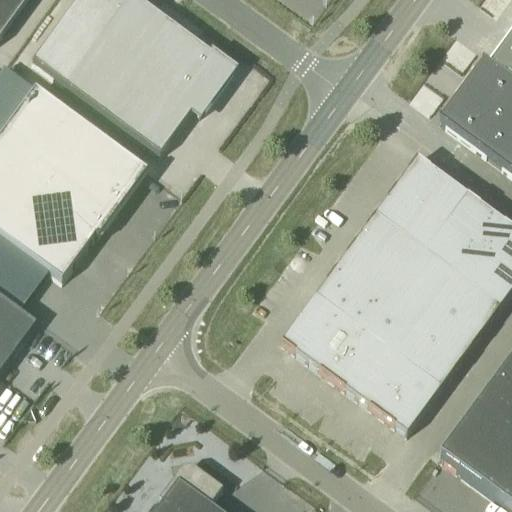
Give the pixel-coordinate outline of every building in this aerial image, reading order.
[(0,0),(0,41),(30,0),(0,0)] [(130,0),(63,91),(159,163),(186,126),(192,118),(196,121),(199,123),(205,115),(233,77),(210,60),(210,59),(194,48),(130,0)] [(511,39),(489,71),(485,68),(440,130),(511,182),(511,39)] [(35,95),(0,142),(0,243),(61,289),(95,244),(98,246),(148,178),(35,95)] [(511,297),(511,235),(416,165),(280,349),(406,442),(511,297)] [(0,303),(0,377),(35,330),(0,303)] [(503,511),(511,511),(511,364),(438,465),(503,511)] [(210,511),(222,495),(196,477),(194,480),(190,477),(184,478),(181,482),(178,479),(158,506),(161,509),(158,511),(210,511)]
